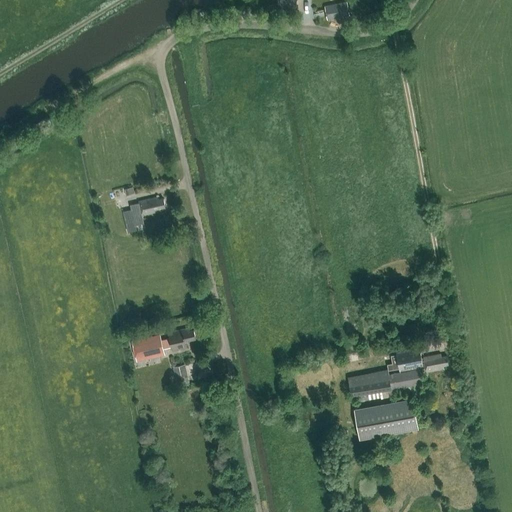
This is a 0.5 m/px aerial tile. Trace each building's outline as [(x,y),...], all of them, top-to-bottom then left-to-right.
[(296,0),(278,0),(277,8),(294,11),(296,0)] [(347,1),(325,6),(327,19),(349,15),(347,1)] [(133,187),(126,189),(127,195),(135,193),(133,187)] [(159,198),(159,197),(140,201),(140,203),(131,205),(132,209),(119,212),(124,233),(129,232),(128,225),(136,223),(136,226),(145,224),(143,214),(156,212),(155,209),(165,206),(163,197),(159,198)] [(169,332),(170,337),(161,339),(160,334),(132,339),(136,361),(165,355),(163,348),(172,346),(173,351),(186,348),(185,340),(195,338),(194,329),(190,330),(188,328),(169,332)] [(443,365),(448,365),(447,355),(441,356),(441,353),(421,356),(420,348),(397,352),(400,369),(423,365),(424,371),(425,371),(444,368),(443,365)] [(173,366),(178,386),(189,383),(185,363),(173,366)] [(393,388),(394,394),(413,391),(412,385),(425,383),(422,368),(389,374),(388,368),(348,376),(352,396),(356,395),(357,401),(369,398),(368,393),(393,388)] [(418,428),(413,397),(354,408),(360,439),(418,428)]
